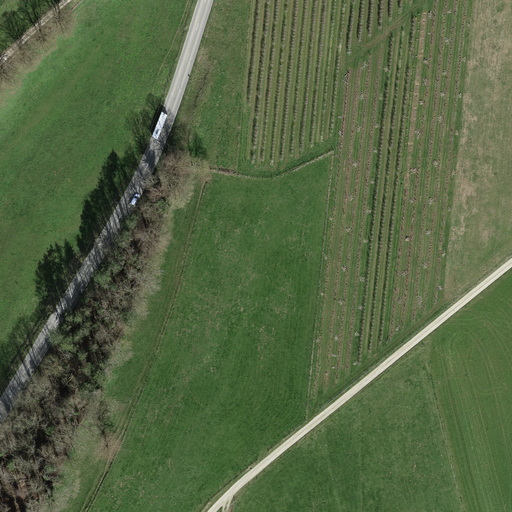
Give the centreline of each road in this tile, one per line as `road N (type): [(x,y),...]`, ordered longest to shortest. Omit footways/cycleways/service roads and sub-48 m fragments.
road 1 (tertiary): [(0,414),(140,178),(202,0)]
road 2 (track): [(213,511),(511,263)]
